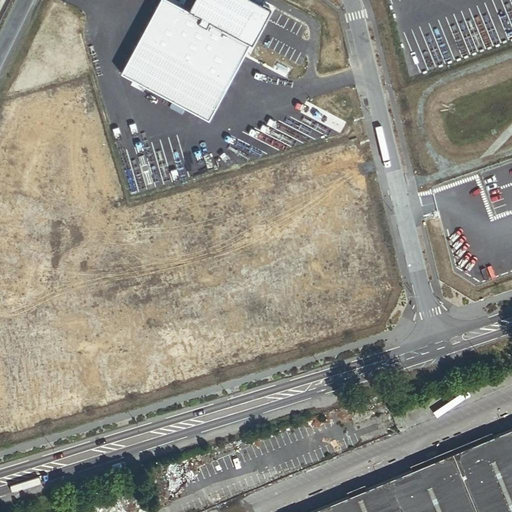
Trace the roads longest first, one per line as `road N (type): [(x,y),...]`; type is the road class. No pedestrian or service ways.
road 1 (secondary): [(443,342),(0,481)]
road 2 (unclassified): [(443,342),(420,299),(354,0)]
